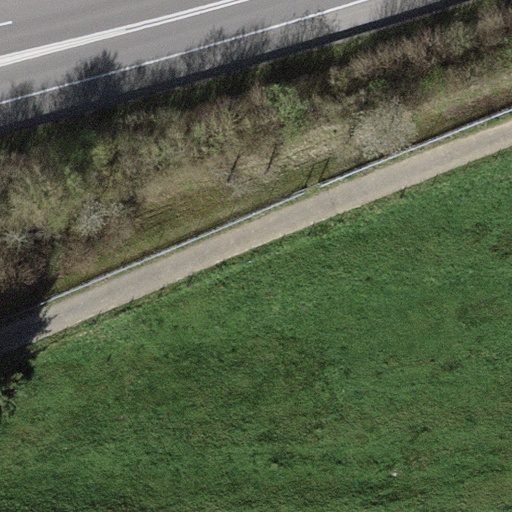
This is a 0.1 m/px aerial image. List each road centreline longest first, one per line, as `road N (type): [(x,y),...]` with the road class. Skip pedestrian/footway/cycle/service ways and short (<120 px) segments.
road 1 (track): [(511,139),(0,338)]
road 2 (motorway): [(0,77),(230,15),(256,0)]
